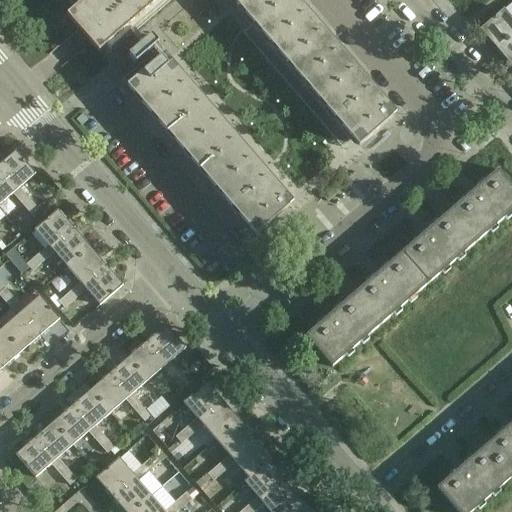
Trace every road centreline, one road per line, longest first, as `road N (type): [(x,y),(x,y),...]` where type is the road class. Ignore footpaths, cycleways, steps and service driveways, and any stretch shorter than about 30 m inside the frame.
road 1 (residential): [(227,341),(440,154),(446,140),(333,0)]
road 2 (residential): [(166,270),(10,89)]
road 3 (residential): [(0,422),(166,270)]
road 4 (residential): [(361,496),(227,341)]
road 5 (residential): [(361,496),(511,363)]
road 6 (residential): [(511,119),(408,0)]
